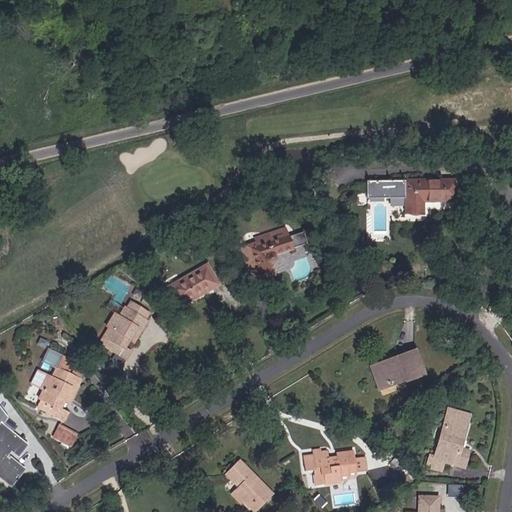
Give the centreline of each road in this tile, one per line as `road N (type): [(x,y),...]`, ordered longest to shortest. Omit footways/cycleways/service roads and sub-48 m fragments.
road 1 (residential): [(48,511),(380,308),(415,300),(478,317),(511,373)]
road 2 (residential): [(0,162),(511,41)]
